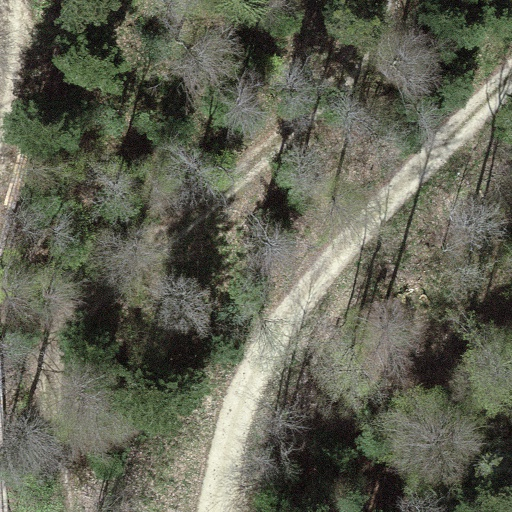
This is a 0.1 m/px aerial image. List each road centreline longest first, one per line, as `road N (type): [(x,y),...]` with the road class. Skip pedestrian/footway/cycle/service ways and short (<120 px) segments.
road 1 (track): [(225,511),(299,312),(511,76)]
road 2 (track): [(384,0),(361,239)]
road 3 (track): [(99,283),(63,412),(68,511)]
